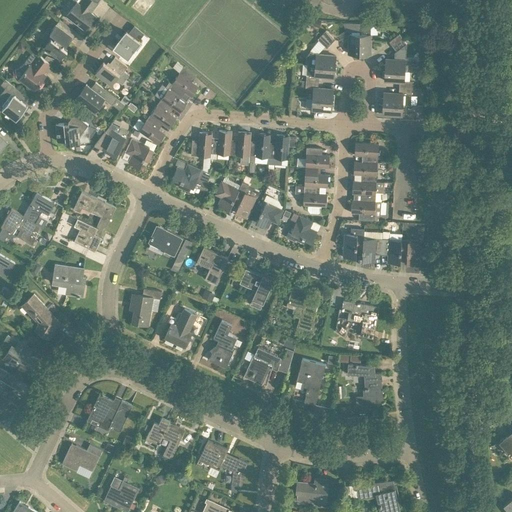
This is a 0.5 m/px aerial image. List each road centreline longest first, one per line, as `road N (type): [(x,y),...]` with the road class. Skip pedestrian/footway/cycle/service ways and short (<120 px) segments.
road 1 (residential): [(147,193),(176,136),(198,114),(343,125)]
road 2 (tertiary): [(475,511),(466,430),(469,290)]
road 3 (residential): [(319,269),(147,193)]
road 4 (residential): [(115,369),(109,275),(147,193)]
road 5 (residential): [(273,443),(115,369)]
road 6 (residential): [(407,452),(399,285)]
road 7 (residential): [(49,158),(44,118),(119,18)]
road 8 (tertiary): [(469,290),(479,133)]
road 9 (residential): [(319,269),(338,208),(343,125)]
road 10 (residential): [(32,480),(75,389),(115,369)]
road 11 (residential): [(407,452),(313,457),(273,443)]
road 12 (tertiary): [(479,133),(487,0)]
road 13 (residential): [(368,126),(370,77),(363,68),(346,74),(343,125)]
